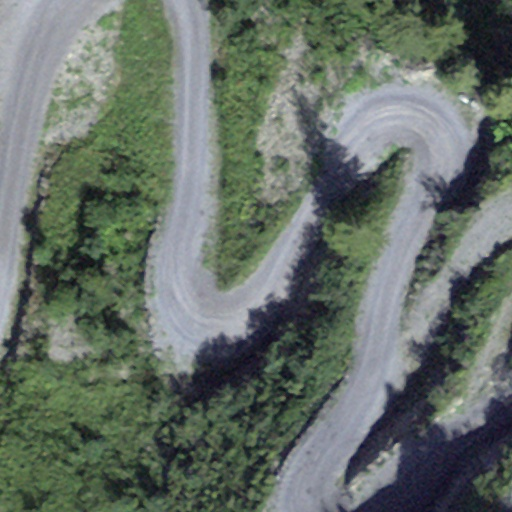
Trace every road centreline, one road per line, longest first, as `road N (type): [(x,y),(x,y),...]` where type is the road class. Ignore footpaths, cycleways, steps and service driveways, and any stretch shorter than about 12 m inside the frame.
road 1 (track): [(182,0),(191,18),(196,117),(175,304),(190,322),(224,324),(255,310),(321,208),(359,129),(385,110),(417,108),(432,126),(434,156),(372,337),(380,353),(407,348),(511,213)]
road 2 (track): [(0,257),(41,40),(63,0)]
road 3 (track): [(303,511),(299,499),(380,353)]
road 4 (track): [(501,394),(416,466),(386,511)]
